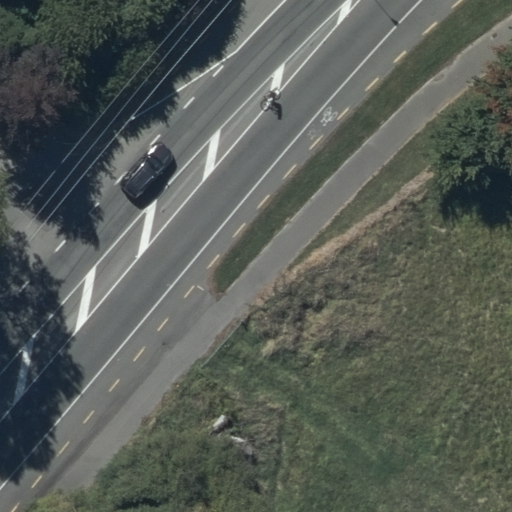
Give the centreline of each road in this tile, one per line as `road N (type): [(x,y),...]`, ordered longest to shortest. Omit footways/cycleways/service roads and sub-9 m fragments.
road 1 (secondary): [(352,0),(110,279)]
road 2 (secondary): [(110,279),(0,408)]
road 3 (residential): [(110,279),(0,180)]
